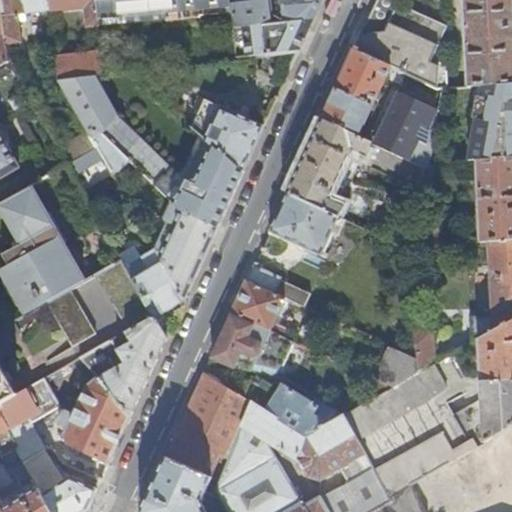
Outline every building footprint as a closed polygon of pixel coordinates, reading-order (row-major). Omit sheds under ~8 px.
[(52,12),(50,0),(1,0),(2,4),(4,15),(8,44),(23,43),(19,15),(52,12)] [(100,20),(97,0),(50,0),(52,12),(88,8),(90,27),(99,25),(100,20)] [(233,1),(233,0),(97,0),(100,20),(129,17),(169,14),(234,8),(233,1)] [(275,22),(271,0),(241,0),(233,1),(234,8),(235,14),(237,27),(275,22)] [(271,0),(275,22),(315,17),(316,16),(324,0),(271,0)] [(401,0),(377,0),(354,51),(437,88),(443,88),(455,86),(455,71),(442,64),(441,27),(398,7),(401,0)] [(511,0),(464,0),(469,85),(482,85),(511,82),(511,0)] [(235,14),(234,8),(169,14),(170,20),(170,22),(204,19),(204,16),(235,14)] [(9,47),(8,44),(4,15),(0,14),(0,68),(11,62),(10,56),(9,47)] [(170,20),(169,14),(129,17),(130,24),(170,20)] [(130,24),(129,17),(100,20),(99,25),(99,26),(130,24)] [(315,17),(275,22),(237,27),(241,59),(266,55),(276,54),(299,52),(307,35),(315,17)] [(430,125),(437,109),(440,111),(443,88),(437,88),(354,51),(340,81),(323,120),(409,158),(417,138),(414,137),(421,122),(430,125)] [(102,53),(57,58),(59,82),(92,77),(104,76),(102,53)] [(276,54),(266,55),(260,70),(267,74),(276,54)] [(92,77),(59,82),(66,95),(91,139),(101,133),(119,151),(173,201),(183,210),(219,227),(233,199),(245,173),(244,171),(213,145),(199,174),(192,170),(184,179),(129,125),(92,77)] [(511,82),(482,85),(469,161),(477,161),(511,158),(511,82)] [(262,136),(265,127),(207,100),(194,129),(213,145),(244,171),(248,163),(250,163),(262,136)] [(417,138),(409,158),(424,166),(430,166),(440,111),(437,109),(430,125),(421,122),(414,137),(417,138)] [(409,158),(323,120),(309,150),(289,193),(340,217),(345,204),(331,197),(353,149),(417,178),(421,178),(424,166),(409,158)] [(0,180),(20,169),(0,132),(0,180)] [(101,133),(91,139),(97,149),(103,158),(104,160),(119,151),(101,133)] [(103,158),(97,149),(79,160),(83,167),(96,159),(98,161),(103,158)] [(511,158),(477,161),(482,242),(489,240),(511,238),(511,158)] [(79,160),(69,166),(66,168),(72,178),(81,172),(83,167),(79,160)] [(442,177),(444,164),(430,166),(424,166),(421,178),(442,177)] [(36,184),(0,205),(0,243),(5,236),(52,210),(36,184)] [(340,217),(289,193),(272,231),(323,254),(337,223),(344,226),(347,220),(340,217)] [(183,210),(173,201),(165,216),(166,221),(169,223),(175,226),(161,256),(166,266),(186,299),(207,255),(219,227),(183,210)] [(156,250),(161,256),(175,226),(169,223),(156,250)] [(414,248),(444,245),(442,229),(413,231),(414,248)] [(511,238),(489,240),(494,323),(488,328),(491,333),(511,322),(511,238)] [(151,270),(133,281),(155,318),(156,319),(172,309),(186,299),(166,266),(161,256),(156,250),(143,257),(151,270)] [(122,262),(48,305),(83,360),(83,359),(114,342),(128,333),(155,318),(133,281),(122,262)] [(313,290),(256,265),(248,281),(287,299),(305,307),(313,290)] [(287,299),(248,281),(240,298),(233,314),(272,331),(287,299)] [(272,331),(233,314),(223,335),(213,357),(238,368),(278,377),(281,370),(282,371),(295,341),(272,331)] [(155,318),(128,333),(133,342),(120,351),(114,342),(83,359),(100,379),(132,415),(151,375),(168,339),(156,319),(155,318)] [(511,322),(491,333),(480,339),(482,380),(482,381),(484,443),(511,427),(511,322)] [(0,332),(0,406),(16,398),(0,371),(0,337),(0,338),(5,345),(22,334),(15,323),(0,332)] [(428,325),(415,326),(418,357),(420,374),(436,364),(439,363),(434,329),(428,325)] [(418,357),(390,345),(376,377),(396,386),(377,398),(345,415),(359,438),(411,408),(430,397),(448,385),(436,364),(420,374),(418,357)] [(21,394),(0,359),(0,371),(16,398),(21,394)] [(246,397),(206,372),(192,402),(178,434),(221,455),(220,456),(230,461),(223,477),(222,477),(218,489),(230,511),(287,511),(304,502),(307,505),(321,496),(310,477),(300,459),(291,453),(279,460),(269,441),(243,426),(253,402),(246,397)] [(396,386),(376,377),(377,398),(396,386)] [(68,444),(110,464),(122,437),(132,415),(100,379),(87,389),(65,438),(68,444)] [(16,398),(0,406),(0,410),(11,429),(25,420),(29,426),(33,423),(63,407),(47,380),(21,394),(16,398)] [(254,383),(246,397),(253,402),(308,435),(345,415),(324,401),(320,407),(285,386),(283,388),(277,384),(275,387),(265,381),(262,387),(254,383)] [(221,455),(178,434),(166,460),(142,511),(373,511),(388,504),(393,501),(390,497),(376,469),(359,438),(345,415),(308,435),(253,402),(243,426),(269,441),(279,460),(291,453),(300,459),(310,477),(322,480),(342,467),(350,482),(322,498),(321,496),(307,505),(304,502),(287,511),(208,511),(204,501),(214,478),(211,476),(220,456),(221,455)] [(0,511),(54,511),(45,495),(37,483),(33,487),(35,492),(13,504),(9,498),(3,501),(0,496),(0,489),(13,483),(3,465),(0,467),(0,459),(5,457),(6,460),(13,456),(13,451),(5,438),(0,440),(0,434),(11,429),(0,410),(0,511)] [(25,420),(11,429),(20,446),(16,448),(24,461),(48,447),(33,423),(29,426),(25,420)] [(442,430),(376,469),(390,497),(413,485),(460,457),(479,446),(473,436),(452,447),(442,430)] [(45,495),(54,511),(84,511),(89,509),(95,497),(102,481),(75,469),(72,477),(63,483),(45,495)] [(37,483),(45,495),(63,483),(56,470),(36,482),(37,483)] [(393,501),(388,504),(392,511),(428,511),(413,485),(390,497),(393,501)]
